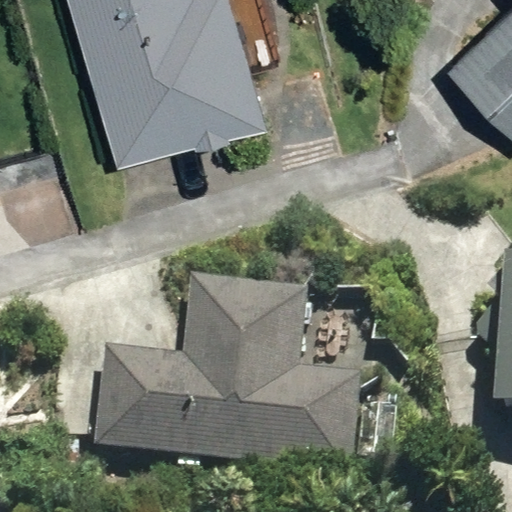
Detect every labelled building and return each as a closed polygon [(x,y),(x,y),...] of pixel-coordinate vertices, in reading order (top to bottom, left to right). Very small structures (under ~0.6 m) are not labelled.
[(60,0),(107,161),(253,119),(219,0),(60,0)] [(511,0),(497,0),(436,63),(511,137),(511,0)] [(511,267),(477,306),(488,315),(465,343),(484,361),(481,425),(511,426),(511,267)] [(108,448),(365,474),(375,374),(313,368),(322,290),(207,279),(198,356),(118,347),(108,448)] [(398,407),(374,405),(370,448),(394,450),(398,407)] [(80,446),(59,445),(58,469),(80,469),(80,446)]
